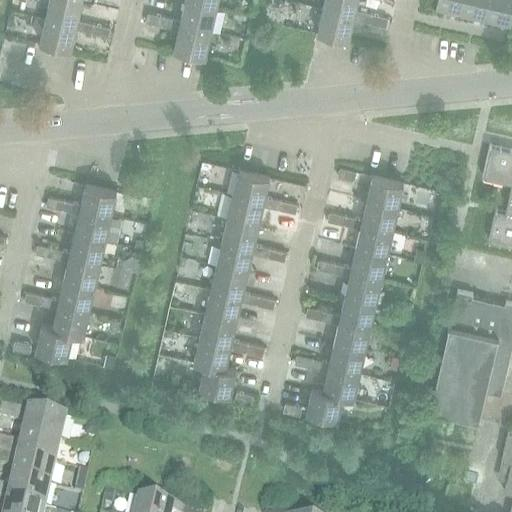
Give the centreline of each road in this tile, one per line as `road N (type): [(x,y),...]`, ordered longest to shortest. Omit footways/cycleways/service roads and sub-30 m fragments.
road 1 (residential): [(263,396),(334,117),(329,100)]
road 2 (residential): [(329,100),(104,121)]
road 3 (residential): [(0,324),(48,127)]
road 4 (residential): [(511,82),(386,94)]
road 5 (residential): [(104,121),(127,0)]
